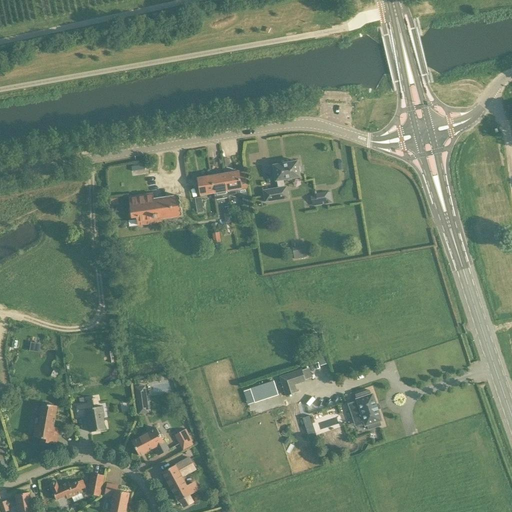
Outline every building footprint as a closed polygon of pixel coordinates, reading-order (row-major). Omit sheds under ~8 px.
[(263,192),(265,202),(288,199),(286,188),(284,188),(283,180),(299,178),(297,162),(273,166),(276,182),(277,181),(278,189),(263,192)] [(133,166),(134,174),(147,173),(146,165),(133,166)] [(238,173),(225,175),(228,195),(238,194),(239,196),(242,196),(244,204),(250,203),(246,174),(239,176),(238,173)] [(215,200),(228,198),(228,195),(225,175),(211,177),(214,193),(215,200)] [(201,195),(214,193),(211,177),(198,180),(201,195)] [(311,196),(313,207),(332,204),(331,193),(311,196)] [(161,221),(161,219),(182,216),(179,197),(154,201),(153,194),(128,197),(131,219),(136,218),(137,225),(161,221)] [(203,212),(201,197),(195,198),(197,213),(203,212)] [(223,208),(224,216),(231,215),(230,207),(223,208)] [(304,247),(293,249),(295,259),(306,257),(304,247)] [(293,385),(304,381),(301,371),(280,378),(286,396),(296,392),(293,385)] [(138,390),(135,391),(137,404),(145,403),(144,393),(138,394),(138,390)] [(276,390),(252,398),(254,403),(277,395),(276,390)] [(379,422),(381,421),(372,394),(370,395),(369,391),(355,395),(356,399),(356,400),(356,401),(351,403),(359,426),(364,425),(365,426),(366,426),(368,430),(380,426),(379,422)] [(97,399),(87,400),(88,404),(77,406),(78,415),(86,413),(87,419),(88,419),(90,432),(105,430),(103,416),(104,416),(103,406),(99,407),(97,399)] [(59,429),(53,428),(56,406),(42,404),(39,426),(35,425),(33,437),(37,437),(36,441),(57,444),(59,429)] [(147,432),(148,433),(132,441),(140,455),(155,447),(159,455),(170,450),(164,439),(163,440),(161,436),(162,436),(161,433),(160,434),(157,428),(147,432)] [(175,435),(180,444),(189,439),(184,430),(175,435)] [(195,469),(189,457),(162,472),(178,501),(197,491),(193,483),(187,486),(182,477),(195,469)] [(88,486),(89,487),(88,495),(98,497),(100,488),(101,489),(103,476),(91,474),(88,486)] [(82,499),(80,493),(81,493),(80,490),(85,488),(82,481),(77,483),(77,482),(69,486),(68,483),(57,487),(55,482),(49,485),(55,501),(65,497),(66,499),(71,497),(73,503),(82,499)] [(118,486),(107,483),(104,495),(112,497),(111,504),(112,504),(110,511),(125,511),(129,493),(117,491),(118,486)] [(0,505),(2,511),(4,511),(9,510),(8,506),(16,504),(17,511),(34,511),(33,506),(32,506),(30,492),(15,495),(16,499),(6,502),(6,501),(0,502),(0,505)]
